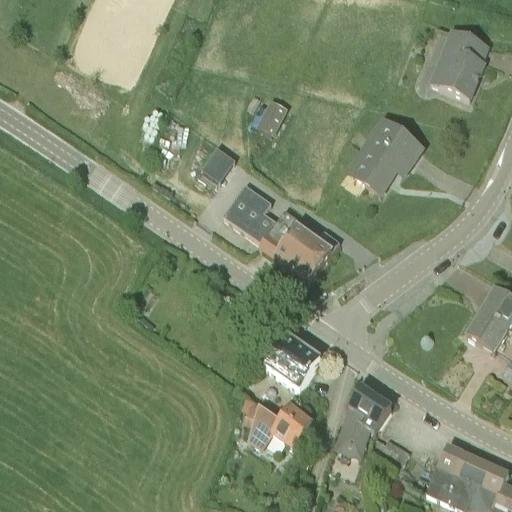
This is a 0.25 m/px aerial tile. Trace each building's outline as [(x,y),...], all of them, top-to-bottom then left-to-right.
[(484,52),(449,41),(427,93),(469,107),(481,69),(478,68),(484,52)] [(256,134),(261,137),(250,158),(262,164),(272,142),(274,143),(288,117),(270,108),(256,134)] [(421,158),(380,128),(346,177),(364,191),(379,202),(403,169),(410,173),(421,158)] [(205,177),(223,191),(239,169),(221,155),(205,177)] [(227,220),(264,248),(278,227),(267,219),(275,209),(249,190),(227,220)] [(301,232),(283,220),(278,227),(264,248),(258,255),(274,266),(273,267),(308,292),(332,261),(318,251),(297,236),(301,232)] [(339,250),(325,240),(318,251),(332,261),(339,250)] [(481,318),(479,320),(497,330),(508,337),(511,339),(511,308),(493,297),(485,311),(484,310),(484,312),(482,317),(481,316),(480,317),(481,318)] [(497,330),(479,320),(465,343),(484,354),(484,355),(485,355),(489,357),(489,358),(490,358),(494,360),(494,359),(495,359),(495,358),(508,337),(497,330)] [(264,375),(299,399),(320,369),(286,345),(264,375)] [(511,368),(511,369),(503,384),(511,389),(511,368)] [(378,435),(391,417),(360,396),(348,415),(349,416),(337,451),(329,476),(354,484),(362,460),(364,461),(371,439),(360,433),(364,426),(378,435)] [(278,424),(255,410),(244,404),(240,415),(248,417),(243,429),(252,432),(248,445),(262,457),(272,441),(293,455),(309,430),(285,413),(278,424)] [(388,447),(386,449),(374,442),(366,466),(384,474),(397,452),(388,447)] [(409,460),(397,452),(384,474),(396,480),(409,460)] [(472,466),(447,455),(439,473),(426,501),(450,511),(511,511),(511,495),(504,492),(508,482),(478,469),(479,468),(478,467),(477,467),(474,465),(472,465),(472,466)] [(300,459),(295,466),(305,472),(310,466),(300,459)]
